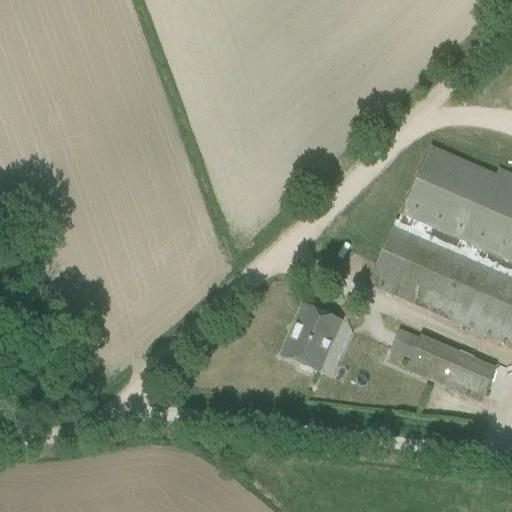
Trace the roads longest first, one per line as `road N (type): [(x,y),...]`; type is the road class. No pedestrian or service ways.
road 1 (track): [(511,27),(104,420)]
road 2 (unclassified): [(511,458),(160,414),(32,440),(0,438)]
